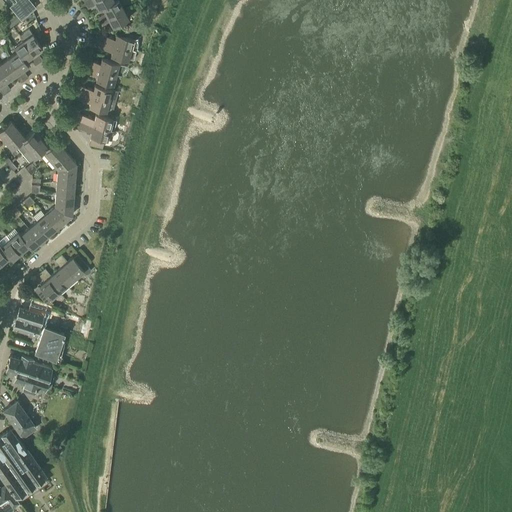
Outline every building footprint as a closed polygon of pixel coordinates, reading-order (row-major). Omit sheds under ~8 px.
[(113,0),(93,0),(99,9),(114,1),(113,0)] [(116,0),(114,1),(99,9),(99,10),(102,9),(107,17),(123,9),(118,0),(116,0)] [(30,1),(23,7),(28,14),(36,7),(30,1)] [(28,14),(23,7),(15,14),(20,20),(28,14)] [(123,9),(107,17),(112,27),(128,18),(123,9)] [(28,29),(20,35),(23,40),(33,55),(37,52),(42,49),(32,34),(28,29)] [(99,34),(97,40),(136,50),(137,47),(137,41),(137,37),(133,38),(116,33),(115,38),(99,34)] [(23,40),(14,46),(18,51),(17,51),(24,61),(25,61),(29,58),(33,55),(23,40)] [(136,50),(97,40),(96,46),(112,50),(110,55),(128,59),(128,58),(133,60),(136,50)] [(17,51),(9,57),(19,72),(23,70),(28,66),(25,61),(24,61),(17,51)] [(9,57),(0,63),(0,64),(10,78),(15,75),(19,72),(9,57)] [(85,58),(83,65),(116,73),(121,75),(126,64),(101,58),(100,62),(85,58)] [(0,64),(0,81),(1,84),(5,82),(10,78),(0,64)] [(83,65),(81,71),(97,75),(95,79),(113,84),(116,73),(83,65)] [(20,74),(24,80),(28,77),(25,72),(24,71),(20,74)] [(94,84),(93,89),(77,85),(76,91),(114,101),(117,91),(94,84)] [(74,97),(89,101),(88,106),(111,112),(114,101),(76,91),(74,97)] [(77,120),(114,130),(116,121),(112,120),(112,119),(95,114),(94,118),(78,114),(77,120)] [(0,134),(4,140),(18,128),(11,120),(0,128),(0,134)] [(77,120),(75,126),(91,131),(89,135),(91,136),(89,144),(102,148),(104,139),(107,140),(107,138),(111,139),(114,130),(77,120)] [(18,128),(4,140),(11,148),(15,145),(24,137),(18,128)] [(33,129),(24,137),(15,145),(22,153),(40,138),(33,129)] [(40,138),(22,153),(29,161),(39,153),(38,153),(47,146),(40,138)] [(55,139),(47,146),(38,153),(39,153),(45,161),(49,159),(63,148),(55,139)] [(69,155),(63,148),(49,159),(56,167),(69,155)] [(69,155),(56,167),(57,168),(56,182),(74,183),(76,163),(69,155)] [(8,165),(12,162),(7,157),(3,160),(8,165)] [(5,162),(0,165),(6,176),(11,173),(5,162)] [(12,162),(8,165),(13,170),(16,167),(12,162)] [(28,171),(34,166),(31,162),(25,168),(28,171)] [(34,166),(28,171),(30,174),(37,169),(34,166)] [(74,183),(56,182),(55,192),(73,194),(74,183)] [(73,194),(55,192),(54,203),(72,204),(73,194)] [(29,195),(26,198),(31,204),(34,202),(29,195)] [(31,204),(26,198),(23,201),(28,207),(31,204)] [(54,206),(45,213),(57,227),(71,214),(72,204),(54,203),(54,206)] [(12,209),(18,216),(21,213),(15,207),(12,209)] [(18,216),(12,209),(9,212),(15,218),(18,216)] [(45,213),(37,220),(48,234),(57,227),(45,213)] [(48,234),(37,220),(28,227),(40,241),(48,234)] [(40,241),(28,227),(20,235),(28,246),(31,249),(40,241)] [(17,232),(10,238),(21,252),(28,246),(20,235),(17,232)] [(21,252),(10,238),(1,246),(9,257),(12,260),(21,252)] [(0,244),(0,260),(2,263),(9,257),(1,246),(0,244)] [(57,257),(62,262),(65,259),(61,254),(57,257)] [(63,264),(75,278),(83,271),(84,273),(87,274),(90,271),(90,269),(86,264),(81,267),(72,257),(63,264)] [(75,278),(63,264),(55,271),(67,284),(75,278)] [(45,276),(41,271),(37,274),(43,281),(39,285),(46,294),(41,298),(45,302),(46,303),(59,291),(47,278),(45,276)] [(67,284),(55,271),(47,278),(59,291),(67,284)] [(39,300),(26,296),(24,303),(37,307),(39,300)] [(19,306),(15,317),(40,324),(42,318),(43,319),(44,315),(43,314),(19,306)] [(40,324),(15,317),(12,327),(38,336),(39,332),(38,331),(40,324)] [(63,332),(44,326),(35,351),(54,357),(63,332)] [(10,355),(8,362),(48,375),(51,367),(32,361),(33,359),(21,355),(20,358),(10,355)] [(8,362),(5,370),(16,373),(13,380),(24,383),(24,384),(22,390),(34,394),(36,388),(37,387),(44,390),(48,375),(8,362)] [(12,396),(0,402),(0,408),(11,428),(25,420),(12,396)] [(44,476),(14,435),(12,436),(8,430),(0,435),(0,455),(1,458),(0,458),(0,476),(5,484),(13,495),(14,497),(44,476)] [(13,495),(5,484),(0,487),(0,511),(1,511),(10,506),(6,500),(13,495)]
